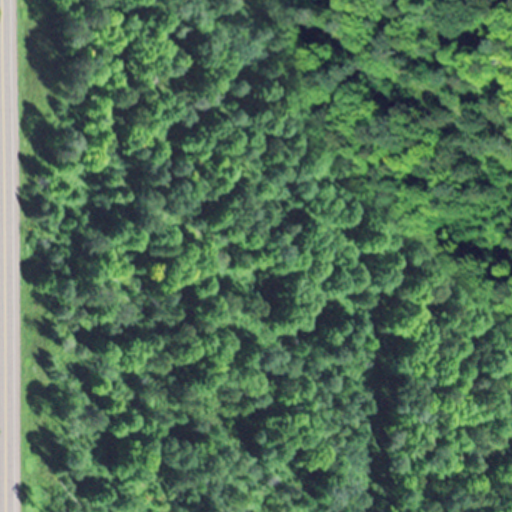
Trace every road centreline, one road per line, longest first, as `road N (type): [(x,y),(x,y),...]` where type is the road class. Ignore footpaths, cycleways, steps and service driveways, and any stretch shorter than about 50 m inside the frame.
road 1 (primary): [(7,511),(2,0)]
road 2 (track): [(242,0),(355,47),(491,134),(511,139)]
